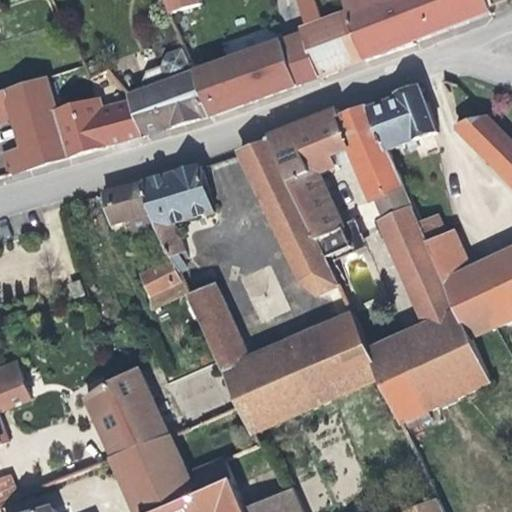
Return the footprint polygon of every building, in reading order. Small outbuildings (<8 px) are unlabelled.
[(199,0),(169,0),(173,12),(201,5),(199,0)] [(345,0),(349,11),(380,0),(345,0)] [(380,0),(349,11),(350,13),(366,62),(414,46),(415,44),(466,25),(459,3),(469,0),(380,0)] [(486,0),(469,0),(459,3),(466,25),(492,15),(489,6),(486,0)] [(350,13),(304,29),(307,39),(319,80),(366,62),(350,13)] [(319,80),(307,39),(287,46),(300,87),(319,80)] [(287,46),(196,78),(211,119),(300,87),(287,46)] [(157,56),(165,75),(188,66),(180,47),(157,56)] [(211,119),(196,78),(155,91),(170,131),(211,119)] [(59,113),(50,79),(0,95),(0,118),(15,113),(31,171),(71,159),(59,113)] [(398,100),(372,109),(388,151),(406,144),(408,149),(414,147),(412,141),(418,139),(438,132),(421,87),(397,97),(398,100)] [(170,131),(155,91),(134,98),(137,106),(147,137),(170,131)] [(111,148),(102,115),(98,102),(59,113),(71,159),(111,148)] [(147,137),(137,106),(102,115),(111,148),(147,137)] [(371,106),(342,117),(356,158),(372,200),(380,201),(405,189),(388,151),(372,109),(371,106)] [(340,111),(318,119),(323,125),(338,166),(356,158),(342,117),(340,111)] [(511,139),(488,116),(468,121),(457,125),(459,131),(511,184),(511,250),(472,269),(460,274),(454,259),(465,254),(455,231),(446,235),(429,243),(472,339),(511,320),(511,139)] [(318,119),(269,139),(321,240),(347,228),(321,173),(338,166),(323,125),(318,119)] [(267,144),(241,153),(301,281),(319,295),(330,291),(342,285),(326,250),(321,240),(269,139),(267,144)] [(215,212),(202,166),(143,183),(158,231),(170,255),(178,273),(186,269),(183,260),(189,257),(176,224),(215,212)] [(158,231),(143,183),(105,195),(113,224),(123,222),(124,228),(132,227),(135,238),(158,231)] [(370,347),(384,378),(403,422),(428,410),(492,382),(472,339),(429,243),(421,224),(405,189),(380,201),(413,278),(407,281),(426,325),(370,347)] [(438,217),(421,224),(429,243),(446,235),(438,217)] [(460,274),(472,269),(465,254),(454,259),(460,274)] [(183,283),(178,273),(170,255),(153,263),(156,270),(142,277),(151,296),(183,283)] [(218,285),(191,298),(242,406),(253,433),(384,378),(370,347),(356,314),(342,320),(251,359),(218,285)] [(342,285),(330,291),(334,300),(346,294),(342,285)] [(346,294),(334,300),(339,312),(351,306),(346,294)] [(339,312),(342,320),(356,314),(351,306),(339,312)] [(115,459),(172,437),(141,369),(87,397),(115,459)] [(0,444),(3,443),(0,436),(0,418),(0,416),(0,412),(10,408),(9,405),(28,397),(19,375),(0,383),(0,444)] [(428,410),(403,422),(406,429),(431,418),(428,410)] [(9,441),(0,418),(0,436),(3,443),(9,441)] [(190,476),(172,437),(115,459),(139,511),(161,511),(200,496),(190,476)] [(227,460),(190,476),(200,496),(237,481),(227,460)] [(12,474),(0,478),(0,504),(21,496),(12,474)] [(200,496),(161,511),(249,511),(248,508),(237,481),(200,496)] [(305,511),(295,488),(248,508),(249,511),(305,511)]
